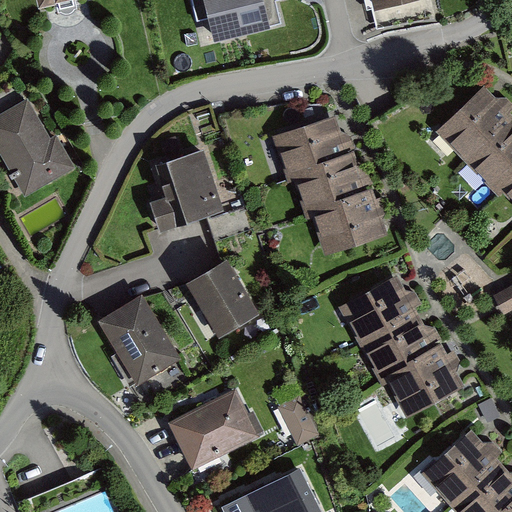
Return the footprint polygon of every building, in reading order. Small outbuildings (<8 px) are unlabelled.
[(33,0),(36,12),(92,0),(33,0)] [(209,16),(205,0),(193,0),(198,19),(209,16)] [(205,0),(209,16),(215,38),(283,21),(277,0),(205,0)] [(428,0),(369,0),(372,12),(429,1),(428,0)] [(511,109),(486,86),(438,137),(511,205),(511,109)] [(0,112),(0,149),(26,194),(77,166),(58,132),(51,136),(29,96),(0,112)] [(336,117),(271,138),(288,190),(292,189),(305,227),(312,225),(324,263),(393,241),(377,189),(368,192),(352,140),(343,138),(336,117)] [(204,144),(148,163),(162,201),(149,206),(159,235),(228,211),(204,144)] [(260,309),(227,253),(187,276),(219,332),(260,309)] [(340,310),(362,349),(419,317),(398,278),(340,310)] [(143,291),(99,316),(138,382),(182,356),(143,291)] [(511,291),(496,300),(506,318),(511,314),(511,291)] [(362,349),(383,388),(388,386),(441,356),(439,353),(419,317),(362,349)] [(388,386),(408,421),(465,390),(444,350),(439,353),(441,356),(388,386)] [(169,419),(193,468),(261,435),(237,386),(169,419)] [(300,398),(278,409),(298,447),(320,436),(300,398)] [(422,471),(452,504),(502,460),(472,426),(422,471)] [(511,497),(511,471),(502,460),(452,504),(459,511),(509,511),(510,511),(504,505),(511,497)] [(321,511),(324,511),(301,465),(223,503),(227,511),(321,511)]
